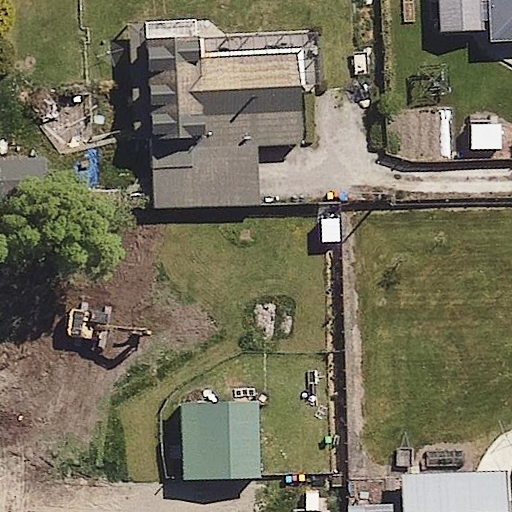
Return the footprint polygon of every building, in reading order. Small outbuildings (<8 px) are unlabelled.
[(511,0),(436,0),(438,31),(479,29),(480,48),(511,46),(511,0)] [(203,39),(131,40),(132,145),(148,145),(148,206),(253,205),(252,146),(301,145),(300,54),(203,54),(203,39)] [(174,361),(175,394),(226,392),(225,360),(174,361)] [(256,477),(255,403),(191,403),(191,477),(256,477)] [(507,511),(506,466),(394,470),(395,503),(342,505),(342,511),(507,511)]
